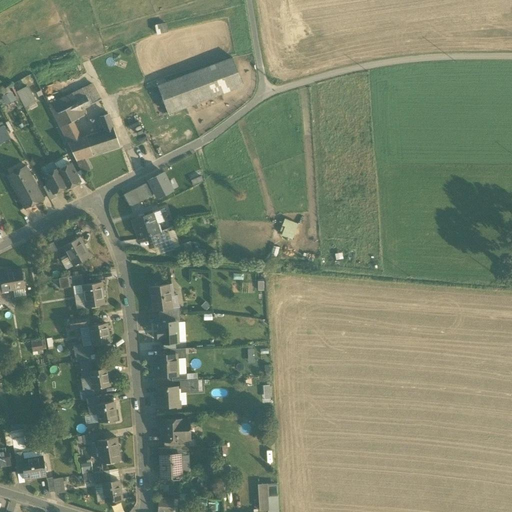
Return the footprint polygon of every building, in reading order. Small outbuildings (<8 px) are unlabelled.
[(166,22),(154,25),(156,35),(168,32),(166,22)] [(157,86),(168,114),(243,86),(232,58),(157,86)] [(92,84),(71,94),(75,101),(86,96),(90,105),(101,100),(92,84)] [(28,86),(16,92),(24,108),(36,102),(28,86)] [(11,92),(0,94),(2,103),(12,101),(11,92)] [(49,105),(60,127),(67,124),(73,121),(83,116),(80,110),(90,105),(86,96),(75,101),(71,94),(49,105)] [(102,125),(104,130),(113,127),(108,114),(99,117),(102,125)] [(75,139),(81,137),(73,121),(67,124),(75,139)] [(67,124),(60,127),(67,142),(75,139),(67,124)] [(0,128),(0,142),(10,137),(4,126),(0,128)] [(67,142),(76,160),(84,158),(87,157),(119,146),(113,127),(104,130),(99,132),(81,137),(75,139),(67,142)] [(56,168),(57,170),(70,164),(66,156),(53,163),(56,168)] [(84,158),(90,169),(92,168),(87,157),(84,158)] [(84,158),(76,160),(83,173),(90,169),(84,158)] [(40,167),(44,175),(56,168),(53,163),(52,161),(40,167)] [(70,164),(57,170),(66,187),(67,189),(79,182),(74,173),(70,164)] [(26,189),(33,203),(42,198),(26,168),(19,172),(17,171),(10,175),(9,178),(17,194),(26,189)] [(54,193),(66,187),(57,170),(56,168),(44,175),(49,184),(54,193)] [(79,182),(81,186),(87,182),(81,170),(74,173),(79,182)] [(163,173),(148,180),(157,198),(172,190),(163,173)] [(146,183),(135,189),(141,201),(152,195),(146,183)] [(43,187),(50,200),(56,196),(54,193),(49,184),(43,187)] [(17,194),(25,208),(33,203),(26,189),(17,194)] [(130,206),(141,201),(135,189),(123,195),(130,206)] [(158,223),(159,224),(164,222),(160,210),(152,213),(156,224),(158,223)] [(138,239),(151,235),(161,231),(159,224),(158,223),(156,224),(152,213),(132,220),(138,239)] [(291,237),(296,223),(283,219),(278,232),(291,237)] [(167,229),(161,231),(151,235),(154,246),(159,245),(161,252),(167,250),(173,248),(173,247),(168,231),(167,229)] [(168,231),(173,247),(180,245),(175,229),(168,231)] [(70,258),(74,265),(89,257),(82,245),(83,245),(79,237),(69,243),(63,246),(65,250),(70,258)] [(52,247),(56,255),(65,250),(63,246),(69,243),(67,238),(52,247)] [(190,242),(182,244),(185,253),(193,251),(190,242)] [(179,255),(185,253),(182,244),(180,245),(173,247),(173,248),(167,250),(169,255),(178,252),(179,255)] [(63,262),(67,269),(74,265),(70,258),(63,262)] [(0,274),(0,279),(2,291),(24,287),(21,269),(12,271),(12,272),(0,274)] [(62,281),(63,291),(74,290),(83,288),(83,285),(91,284),(90,276),(62,281)] [(83,288),(86,307),(104,304),(101,291),(103,291),(101,282),(91,284),(83,285),(83,288)] [(150,287),(153,310),(159,310),(171,308),(168,284),(150,287)] [(172,284),(168,284),(171,308),(179,307),(177,294),(174,295),(172,284)] [(76,309),(86,307),(83,288),(74,290),(76,309)] [(171,308),(159,310),(159,323),(176,322),(180,322),(180,315),(179,307),(171,308)] [(210,309),(189,311),(189,321),(211,319),(210,309)] [(90,326),(90,325),(88,315),(68,318),(70,329),(79,327),(90,326)] [(160,337),(160,343),(163,343),(175,342),(178,342),(176,322),(159,323),(160,329),(157,329),(158,337),(160,337)] [(93,345),(110,343),(108,334),(107,334),(106,323),(90,325),(90,326),(93,345)] [(82,347),(93,345),(90,326),(79,327),(82,344),(82,347)] [(30,351),(39,351),(38,339),(29,340),(30,351)] [(94,352),(93,345),(82,347),(82,344),(73,345),(75,355),(89,353),(94,352)] [(175,355),(176,359),(185,358),(185,349),(170,349),(170,355),(175,355)] [(79,361),(90,359),(89,353),(75,355),(76,361),(79,361)] [(156,363),(156,376),(171,375),(176,375),(176,374),(176,359),(175,355),(170,355),(155,356),(155,358),(154,359),(154,362),(156,363)] [(186,374),(185,358),(176,359),(176,374),(186,374)] [(80,367),(82,379),(91,377),(90,370),(92,370),(90,359),(79,361),(80,367)] [(91,377),(93,389),(98,388),(109,386),(108,377),(107,377),(106,368),(92,370),(90,370),(91,377)] [(80,379),(82,390),(93,389),(91,377),(82,379),(80,379)] [(197,380),(186,380),(179,381),(180,389),(180,393),(186,392),(198,392),(198,391),(197,380)] [(172,406),(174,408),(177,408),(180,405),(180,402),(178,401),(177,389),(177,387),(157,388),(158,407),(172,406)] [(83,398),(87,398),(99,396),(98,388),(93,389),(82,390),(83,398)] [(186,405),(186,392),(180,393),(180,389),(177,389),(178,401),(180,402),(180,405),(186,405)] [(102,396),(99,396),(87,398),(88,406),(97,404),(103,404),(102,396)] [(97,404),(100,422),(116,420),(114,402),(103,404),(97,404)] [(91,423),(100,422),(97,404),(88,406),(91,423)] [(161,420),(162,441),(164,441),(188,440),(187,419),(161,420)] [(21,452),(21,453),(26,452),(22,429),(10,431),(14,453),(21,452)] [(86,435),(88,447),(98,445),(98,441),(106,439),(105,432),(86,435)] [(98,445),(101,464),(119,461),(117,447),(118,447),(117,437),(106,439),(98,441),(98,445)] [(7,446),(3,447),(0,447),(0,466),(10,465),(7,446)] [(160,455),(171,454),(170,448),(164,448),(159,448),(159,455),(160,456),(161,456),(160,455)] [(17,473),(23,472),(21,460),(22,460),(21,453),(21,452),(14,453),(17,471),(17,473)] [(170,478),(173,480),(179,480),(182,477),(182,473),(181,472),(179,454),(171,454),(160,455),(161,456),(161,469),(159,471),(160,475),(162,477),(170,477),(170,478)] [(43,456),(22,460),(21,460),(23,472),(24,479),(46,475),(43,456)] [(117,469),(109,470),(110,479),(111,482),(118,481),(117,469)] [(83,483),(110,479),(109,470),(81,475),(83,483)] [(49,492),(55,492),(53,479),(53,478),(47,479),(49,492)] [(63,478),(53,479),(55,492),(56,495),(66,494),(63,478)] [(102,483),(105,502),(122,499),(121,489),(120,489),(118,481),(111,482),(102,483)] [(97,503),(105,502),(102,483),(95,484),(97,503)] [(268,497),(267,484),(257,485),(259,511),(269,511),(268,497)] [(267,484),(268,497),(278,497),(277,484),(267,484)] [(172,511),(173,499),(165,498),(159,498),(157,511),(172,511)]
